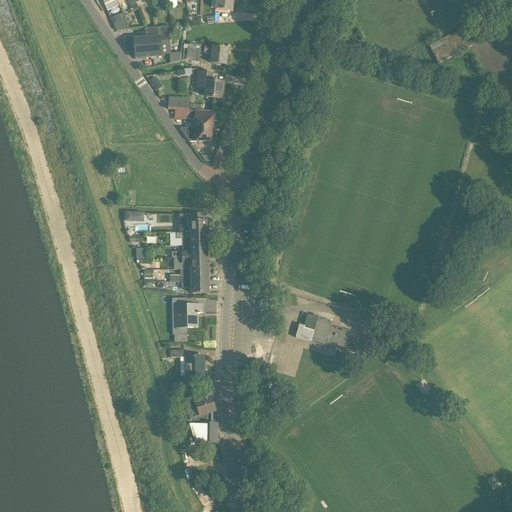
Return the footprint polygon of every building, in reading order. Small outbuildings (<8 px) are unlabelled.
[(136,4),(134,0),(127,0),(133,12),(139,10),(136,4)] [(234,0),(231,0),(216,0),(215,10),(232,12),(234,0)] [(113,25),(116,32),(130,31),(125,19),(122,21),(119,15),(112,19),(115,24),(113,25)] [(161,28),(145,29),(145,38),(141,38),(141,37),(130,37),(130,49),(135,48),(135,59),(161,57),(160,43),(170,42),(169,27),(161,28)] [(438,65),(468,49),(472,47),(462,29),(429,46),(432,52),(438,65)] [(199,62),(201,46),(188,44),(186,61),(199,62)] [(212,55),(211,64),(226,66),(228,50),(213,48),(213,49),(205,48),(204,54),(212,55)] [(180,61),(179,54),(169,55),(170,64),(180,62),(180,61)] [(221,100),(224,84),(211,82),(212,74),(198,72),(196,88),(206,89),(205,98),(221,100)] [(151,81),(154,86),(159,83),(156,78),(151,81)] [(168,110),(175,111),(189,111),(189,100),(168,99),(168,110)] [(212,113),(203,112),(189,111),(175,111),(174,120),(195,121),(195,124),(196,143),(212,142),(212,131),(213,130),(212,113)] [(144,222),(144,214),(125,214),(125,222),(144,222)] [(180,228),(176,228),(176,234),(206,234),(206,220),(190,221),(190,226),(180,226),(180,228)] [(206,234),(176,234),(170,234),(170,247),(182,247),(191,247),(207,246),(206,234)] [(171,259),(173,259),(183,259),(207,258),(207,246),(191,247),(182,247),(182,253),(171,253),(171,259)] [(183,259),(173,259),(174,264),(182,264),(182,271),(191,271),(207,270),(207,258),(183,259)] [(180,276),(170,276),(170,282),(180,283),(207,282),(207,270),(191,271),(182,271),(180,271),(180,276)] [(208,294),(207,282),(180,283),(181,283),(182,290),(192,289),(192,295),(208,294)] [(173,336),(175,336),(188,336),(188,329),(198,328),(197,315),(199,315),(199,314),(202,314),(202,306),(188,306),(187,299),(172,299),(173,336)] [(304,327),(299,326),(295,339),(325,348),(326,346),(362,356),(368,337),(331,327),(332,323),(307,316),(304,327)] [(203,358),(203,357),(186,358),(186,378),(204,377),(203,369),(202,369),(202,358),(203,358)] [(267,377),(262,373),(254,383),(259,387),(267,377)] [(187,381),(180,383),(183,391),(190,388),(187,381)] [(211,398),(200,401),(198,394),(194,395),(183,399),(190,420),(215,412),(211,398)] [(216,444),(216,425),(212,425),(212,423),(215,423),(215,412),(190,420),(192,426),(197,443),(216,444)] [(192,426),(190,420),(177,425),(179,430),(192,426)] [(198,462),(195,444),(183,446),(186,464),(198,462)] [(201,486),(211,498),(215,494),(206,482),(201,486)]
